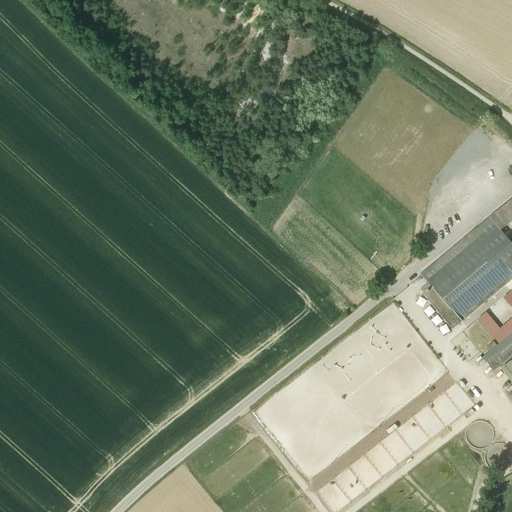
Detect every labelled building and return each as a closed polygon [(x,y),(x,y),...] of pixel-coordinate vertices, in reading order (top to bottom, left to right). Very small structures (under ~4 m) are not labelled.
[(511,199),(490,218),(501,231),(511,221),(511,199)] [(501,231),(490,218),(423,274),(463,322),(511,279),(511,271),(508,266),(511,262),(511,241),(501,231)] [(463,322),(432,288),(423,295),(452,329),(463,322)] [(495,371),(511,356),(511,333),(493,350),(491,348),(486,352),(488,354),(484,358),(495,371)] [(511,382),(511,360),(501,370),(511,382)]
